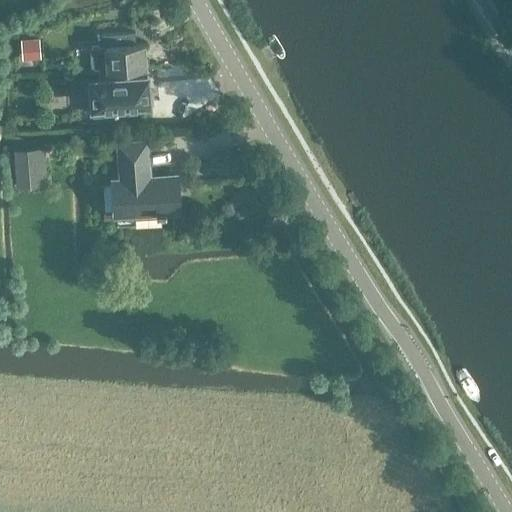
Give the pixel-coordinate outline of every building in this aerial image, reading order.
[(102,43),(91,43),(93,71),(93,70),(147,67),(146,40),(137,41),(137,40),(136,30),(137,30),(137,29),(102,31),(102,43)] [(42,35),(23,35),(23,57),(42,56),(42,35)] [(147,75),(91,79),(94,114),(134,111),(133,103),(153,102),(152,89),(148,89),(147,75)] [(154,212),(158,212),(165,211),(165,210),(177,209),(176,191),(177,191),(177,180),(175,180),(175,173),(150,175),(149,161),(146,161),(145,142),(146,142),(146,137),(118,139),(120,176),(112,177),(114,213),(137,211),(137,210),(154,209),(154,212)] [(11,194),(19,193),(18,186),(42,184),(39,147),(7,150),(11,194)]
